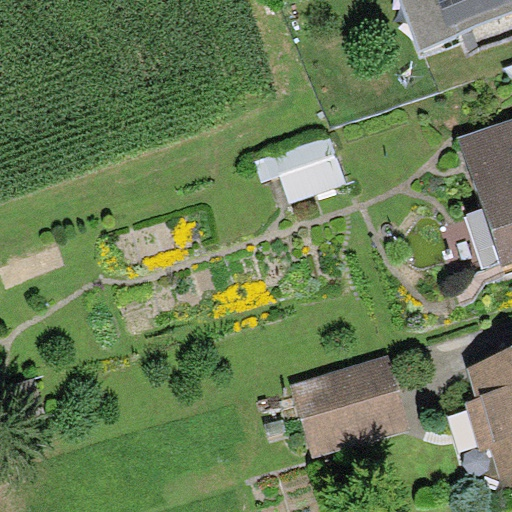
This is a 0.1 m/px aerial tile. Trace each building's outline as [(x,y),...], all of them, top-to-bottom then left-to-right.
[(511,0),(397,0),(416,51),(511,15),(511,0)] [(511,129),(447,149),(491,289),(511,282),(511,129)] [(337,143),(267,161),(280,210),(350,192),(337,143)] [(511,357),(481,367),(511,476),(511,357)] [(402,441),(377,367),(280,399),(305,473),(402,441)]
